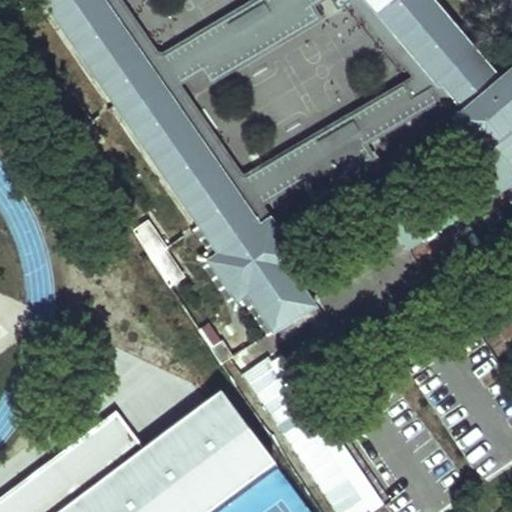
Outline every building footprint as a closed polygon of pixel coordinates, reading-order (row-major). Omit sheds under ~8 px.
[(4,0),(11,14),(21,7),(16,0),(4,0)] [(46,0),(119,105),(186,62),(178,51),(162,59),(121,0),(46,0)] [(287,0),(259,0),(178,51),(186,62),(249,24),(287,0)] [(287,0),(249,24),(258,38),(269,54),(321,20),(313,5),(321,0),(353,0),(416,76),(404,84),(412,97),(430,86),(476,48),(434,0),(287,0)] [(186,62),(195,78),(258,38),(249,24),(186,62)] [(273,329),(314,304),(288,266),(298,259),(263,205),(308,178),(318,195),(347,178),(345,174),(374,155),(366,142),(441,98),(484,146),(458,166),(460,170),(388,214),(408,247),(486,199),(511,182),(511,63),(498,75),(476,48),(430,86),(412,97),(268,184),(201,225),(219,250),(208,258),(236,297),(247,290),(273,329)] [(201,225),(268,184),(258,171),(245,179),(182,87),(195,78),(186,62),(119,105),(201,225)] [(412,97),(404,84),(258,171),(268,184),(412,97)] [(76,132),(88,124),(73,99),(60,104),(76,132)] [(76,132),(85,147),(96,140),(88,124),(76,132)] [(152,256),(164,248),(149,221),(135,230),(152,256)] [(152,256),(168,282),(181,272),(164,248),(152,256)] [(511,333),(511,318),(502,304),(478,321),(495,345),(511,333)] [(221,361),(230,356),(221,341),(212,347),(221,361)] [(113,411),(0,497),(0,511),(193,511),(269,456),(217,388),(143,445),(113,411)]
